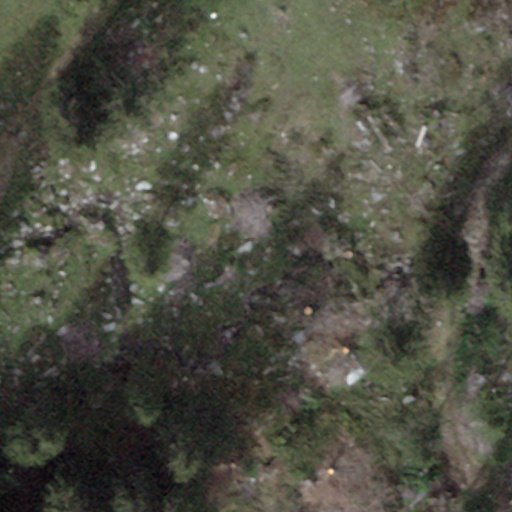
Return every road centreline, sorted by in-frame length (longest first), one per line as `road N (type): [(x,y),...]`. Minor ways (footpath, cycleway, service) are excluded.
road 1 (track): [(511,135),(442,316),(445,435),(504,511)]
road 2 (track): [(0,169),(8,137),(111,0)]
